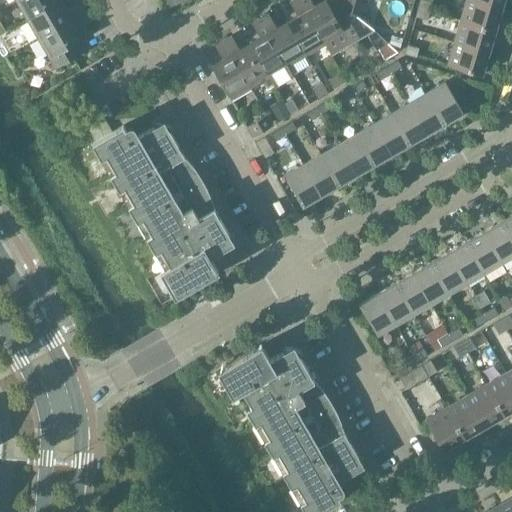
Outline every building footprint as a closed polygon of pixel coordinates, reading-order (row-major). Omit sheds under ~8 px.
[(18,0),(16,1),(27,20),(60,1),(59,0),(18,0)] [(298,17),(287,23),(307,56),(325,45),(299,0),(294,0),(290,3),(298,17)] [(310,0),(299,0),(325,45),(331,56),(375,31),(362,20),(342,4),(331,10),(326,1),(314,7),(310,0)] [(342,0),(342,4),(362,20),(367,0),(342,0)] [(470,0),(466,0),(461,21),(495,31),(502,9),(470,0)] [(470,0),(502,9),(504,0),(470,0)] [(66,11),(60,1),(27,20),(38,39),(85,12),(80,3),(66,11)] [(418,9),(430,12),(432,4),(421,1),(418,9)] [(416,18),(427,21),(430,12),(418,9),(416,18)] [(91,21),(85,12),(38,39),(55,69),(80,55),(74,45),(83,39),(77,29),(91,21)] [(269,15),(261,20),(288,67),(307,56),(287,23),(277,29),(269,15)] [(260,38),(250,44),(269,78),(275,88),(294,77),(288,67),(261,20),(252,24),(260,38)] [(461,21),(454,43),(489,53),(495,31),(461,21)] [(232,36),(223,41),(251,89),(269,78),(250,44),(240,50),(232,36)] [(251,89),(223,41),(215,46),(223,60),(212,67),(231,100),(251,89)] [(489,53),(454,43),(448,65),(482,75),(489,53)] [(399,52),(390,45),(379,51),(384,61),(399,52)] [(405,55),(416,58),(419,50),(407,47),(405,55)] [(398,60),(387,66),(392,74),(402,68),(398,60)] [(387,66),(377,73),(381,80),(392,74),(387,66)] [(453,84),(465,88),(467,80),(455,76),(453,84)] [(352,87),(357,94),(367,88),(363,81),(352,87)] [(445,82),(427,93),(445,125),(463,114),(445,82)] [(357,94),(352,87),(342,93),(346,101),(357,94)] [(427,93),(409,103),(427,135),(445,125),(427,93)] [(317,107),(321,115),(332,109),(328,101),(317,107)] [(409,103),(391,113),(410,145),(427,135),(409,103)] [(284,105),(273,111),(279,121),(290,115),(284,105)] [(321,115),(317,107),(306,113),(311,121),(321,115)] [(391,113),(374,124),(392,155),(410,145),(391,113)] [(267,115),(247,127),(253,138),(273,126),(267,115)] [(105,118),(87,128),(95,142),(112,132),(110,128),(105,118)] [(165,269),(160,271),(170,288),(171,287),(184,291),(185,292),(219,272),(211,257),(225,248),(225,247),(229,235),(230,234),(164,122),(132,140),(124,126),(112,132),(95,142),(92,144),(165,269)] [(282,128),(286,135),(297,129),(292,122),(282,128)] [(392,155),(374,124),(356,134),(374,166),(392,155)] [(282,128),(271,134),(276,141),(286,135),(282,128)] [(356,134),(338,144),(357,176),(374,166),(356,134)] [(321,154),(339,186),(357,176),(338,144),(321,154)] [(339,186),(321,154),(303,165),(321,196),(339,186)] [(321,196),(303,165),(285,175),(303,207),(321,196)] [(511,215),(501,222),(511,240),(511,215)] [(511,257),(511,240),(501,222),(484,232),(502,263),(511,257)] [(484,232),(466,242),(484,274),(502,263),(484,232)] [(466,242),(448,252),(466,284),(484,274),(466,242)] [(466,284),(448,252),(431,262),(449,294),(466,284)] [(449,294),(431,262),(413,273),(431,304),(449,294)] [(395,283),(414,315),(431,304),(413,273),(395,283)] [(395,283),(378,293),(396,325),(414,315),(395,283)] [(396,325),(378,293),(359,304),(377,336),(396,325)] [(484,313),(488,321),(499,315),(494,307),(484,313)] [(488,321),(484,313),(473,319),(477,327),(488,321)] [(501,320),(507,330),(511,327),(511,320),(509,316),(501,320)] [(507,330),(501,320),(493,325),(499,335),(507,330)] [(448,334),(453,341),(463,335),(459,327),(448,334)] [(453,341),(448,334),(438,340),(442,347),(453,341)] [(462,343),(468,353),(475,348),(470,338),(462,343)] [(468,353),(462,343),(454,347),(460,357),(468,353)] [(298,355),(285,352),(285,351),(270,359),(262,344),(227,365),(224,379),(223,379),(233,396),(237,394),(305,511),(319,511),(340,500),(332,485),(365,467),(299,354),(298,355)] [(413,354),(417,362),(428,356),(423,348),(413,354)] [(417,362),(413,354),(402,360),(407,368),(417,362)] [(423,366),(429,376),(436,371),(431,361),(423,366)] [(429,376),(423,366),(400,379),(406,389),(429,376)] [(486,385),(504,416),(511,411),(511,384),(506,374),(486,385)] [(486,385),(466,397),(484,428),(504,416),(486,385)] [(466,397),(447,408),(465,439),(484,428),(466,397)] [(465,439),(447,408),(426,420),(444,451),(465,439)] [(511,511),(511,497),(499,505),(503,511),(511,511)]
